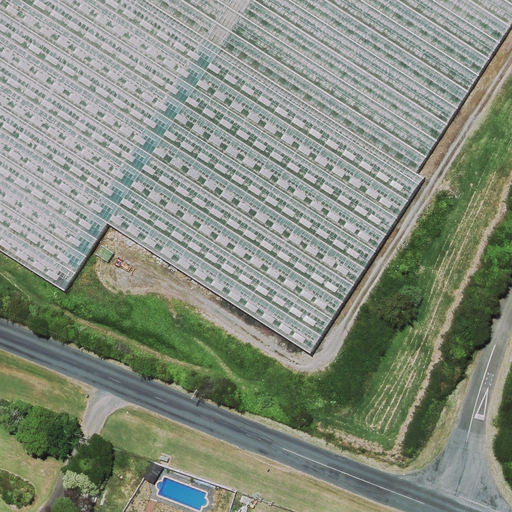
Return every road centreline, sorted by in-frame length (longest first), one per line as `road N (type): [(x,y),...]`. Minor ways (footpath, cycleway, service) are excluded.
road 1 (tertiary): [(441,511),(0,336)]
road 2 (unclassified): [(450,511),(490,346),(511,295)]
